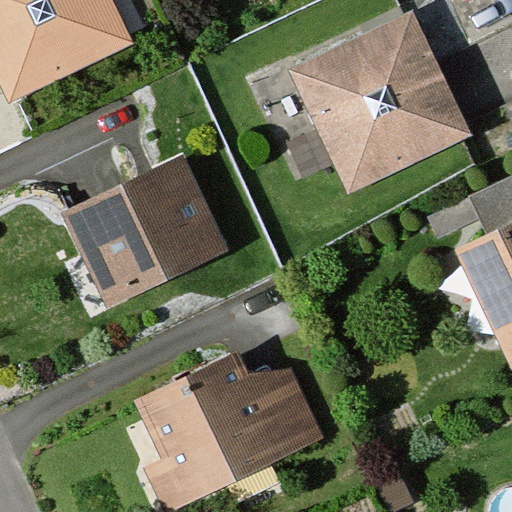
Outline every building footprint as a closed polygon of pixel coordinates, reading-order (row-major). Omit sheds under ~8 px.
[(107,0),(0,0),(0,99),(1,102),(127,43),(107,0)] [(411,19),(295,74),(350,191),(467,136),(411,19)] [(227,254),(181,159),(59,219),(83,269),(109,275),(123,304),(227,254)] [(511,234),(461,259),(510,361),(511,360),(511,234)] [(226,368),(135,410),(180,511),(272,469),(226,368)]
